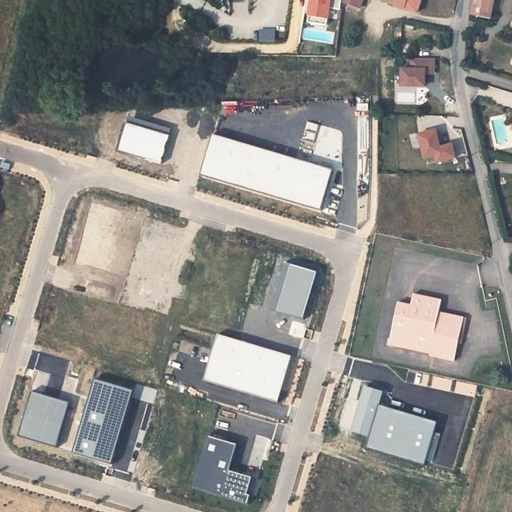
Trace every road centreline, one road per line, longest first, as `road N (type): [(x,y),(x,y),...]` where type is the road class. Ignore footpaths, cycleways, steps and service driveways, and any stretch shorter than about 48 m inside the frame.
road 1 (residential): [(73,169),(324,243),(345,257),(346,283),(284,511)]
road 2 (unclassified): [(463,0),(454,77),(511,309)]
road 3 (residential): [(0,431),(73,169)]
road 4 (residential): [(173,511),(0,461)]
